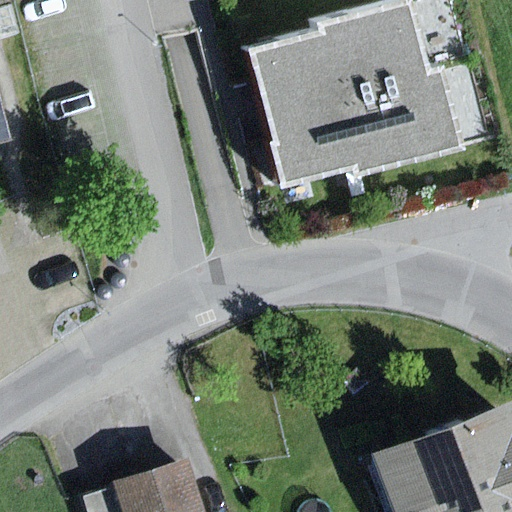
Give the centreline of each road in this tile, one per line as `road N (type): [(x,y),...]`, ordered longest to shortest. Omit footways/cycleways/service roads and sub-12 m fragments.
road 1 (residential): [(320,264),(243,276),(182,299),(0,413)]
road 2 (residential): [(511,315),(441,286),(320,264)]
road 3 (residential): [(320,264),(511,215)]
